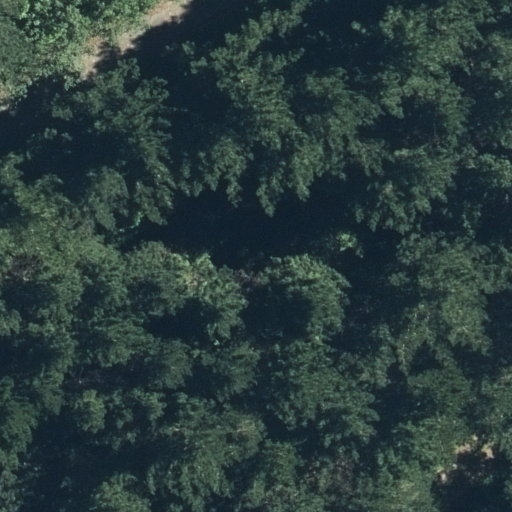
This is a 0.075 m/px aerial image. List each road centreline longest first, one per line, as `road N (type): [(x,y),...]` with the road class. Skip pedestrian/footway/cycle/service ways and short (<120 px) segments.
road 1 (unclassified): [(0,115),(198,0)]
road 2 (unclassified): [(511,409),(421,511)]
